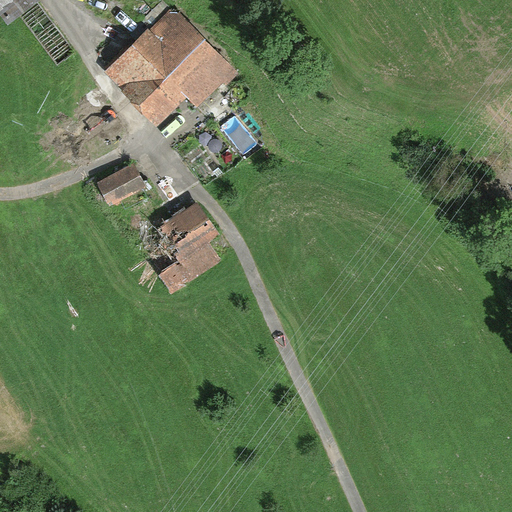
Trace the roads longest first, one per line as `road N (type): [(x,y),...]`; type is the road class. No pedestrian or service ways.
road 1 (track): [(152,145),(228,226),(358,511)]
road 2 (track): [(152,145),(26,195),(0,196)]
